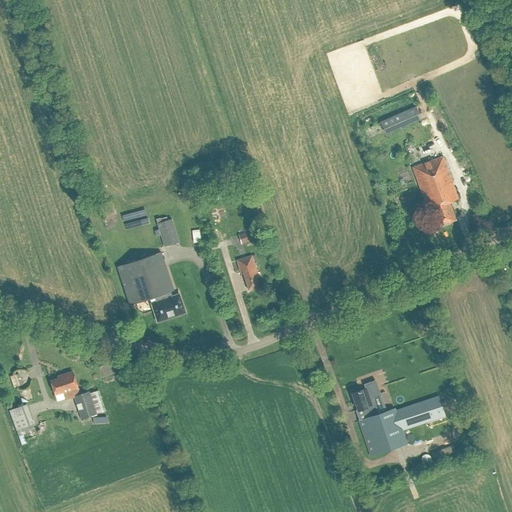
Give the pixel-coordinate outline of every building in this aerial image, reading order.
[(380,123),(385,134),(420,119),(415,107),(380,123)] [(450,203),(458,200),(442,156),(412,167),(428,211),(430,210),(436,227),(455,220),(450,203)] [(157,224),(164,247),(179,243),(171,220),(167,221),(166,218),(160,220),(161,223),(157,224)] [(254,229),(238,234),(241,244),(256,239),(254,229)] [(167,292),(173,291),(160,252),(117,267),(129,305),(153,297),(155,302),(151,303),(157,321),(184,312),(178,295),(169,298),(167,292)] [(247,290),(259,286),(256,277),(258,276),(251,256),(236,262),(239,272),(240,271),(247,290)] [(20,371),(23,381),(37,375),(34,366),(20,371)] [(77,395),(75,390),(78,389),(72,371),(61,375),(62,377),(50,381),(55,395),(63,392),(65,399),(72,396),(74,396),(77,395)] [(10,377),(14,389),(19,387),(19,386),(22,385),(19,374),(15,376),(15,375),(10,377)] [(444,416),(438,396),(395,410),(395,409),(378,415),(372,400),(381,397),(375,380),(363,384),(365,389),(352,393),(357,410),(361,409),(364,418),(358,420),(370,456),(406,443),(402,430),(444,416)] [(89,391),(77,395),(74,396),(81,420),(89,417),(97,414),(90,394),(89,391)] [(28,426),(45,418),(36,397),(18,405),(28,426)] [(431,452),(434,462),(456,455),(452,445),(431,452)] [(425,465),(426,465),(427,465),(428,465),(429,464),(430,463),(431,462),(431,461),(431,460),(431,459),(431,458),(430,457),(430,456),(429,456),(428,455),(427,455),(426,455),(425,455),(424,455),(423,456),(422,457),(422,458),(421,458),(421,459),(421,460),(421,461),(422,462),(422,463),(423,464),(424,464),(425,465)]
